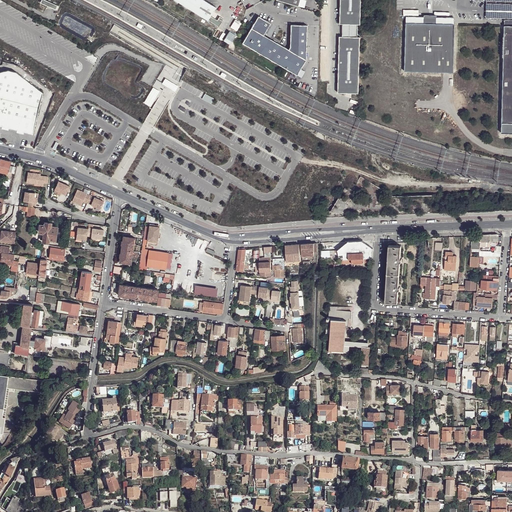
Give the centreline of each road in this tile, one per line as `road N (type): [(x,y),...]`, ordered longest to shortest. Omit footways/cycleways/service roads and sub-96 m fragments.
road 1 (residential): [(86,440),(136,427),(187,447),(414,461)]
road 2 (residential): [(379,232),(380,308),(501,318)]
road 3 (secondary): [(235,238),(379,232)]
road 4 (secondary): [(379,232),(235,238)]
road 5 (residential): [(105,303),(86,440)]
road 6 (secondary): [(508,225),(379,232)]
road 7 (secondary): [(119,191),(0,150)]
road 8 (secondary): [(235,238),(119,191)]
road 9 (residential): [(226,319),(105,303)]
